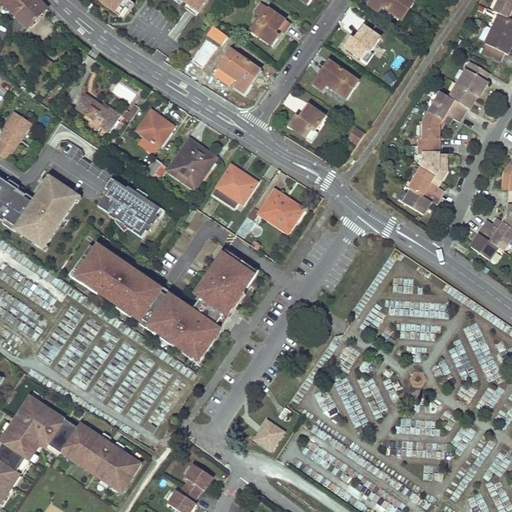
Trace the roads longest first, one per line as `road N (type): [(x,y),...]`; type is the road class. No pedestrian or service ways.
road 1 (residential): [(363,210),(209,440)]
road 2 (tertiary): [(55,0),(248,133)]
road 3 (residential): [(437,255),(511,103)]
road 4 (residential): [(342,0),(248,133)]
road 5 (residential): [(0,165),(27,184),(50,152),(105,191)]
road 6 (tertiary): [(248,133),(363,210)]
